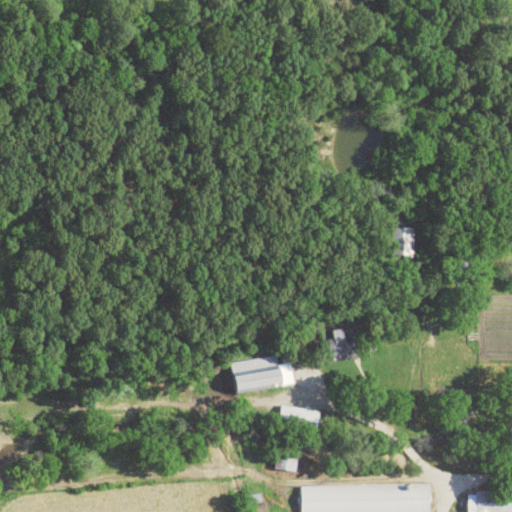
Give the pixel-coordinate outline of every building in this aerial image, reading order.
[(413,228),(391,228),(391,257),(413,256),(413,228)] [(331,331),(332,340),(326,341),(329,358),(346,356),(342,329),(331,331)] [(230,363),(234,393),(276,387),(294,385),(291,364),(278,366),(277,357),(230,363)] [(319,413),(281,405),(278,422),(316,430),(319,413)] [(274,470),(295,472),(296,459),(275,458),(274,470)] [(300,487),(300,511),(430,511),(430,485),(300,487)] [(511,511),(511,498),(491,499),(491,493),(467,494),(467,511),(511,511)]
